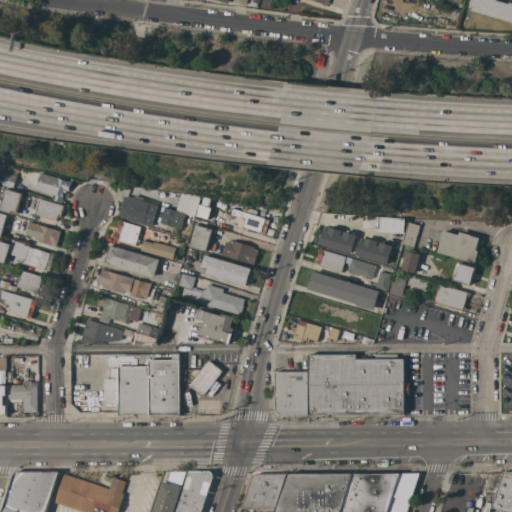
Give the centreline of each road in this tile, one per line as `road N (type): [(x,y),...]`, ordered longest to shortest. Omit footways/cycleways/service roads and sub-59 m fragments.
road 1 (tertiary): [(361,0),(258,349),(242,443)]
road 2 (residential): [(511,49),(152,12)]
road 3 (motorway): [(0,102),(271,144)]
road 4 (motorway): [(281,109),(23,65)]
road 5 (residential): [(93,202),(53,343),(51,444)]
road 6 (residential): [(511,256),(486,349),(486,443)]
road 7 (secondary): [(511,442),(333,444)]
road 8 (motorway): [(362,154),(511,163)]
road 9 (secondary): [(139,444),(0,444)]
road 10 (motorway): [(511,125),(373,118)]
